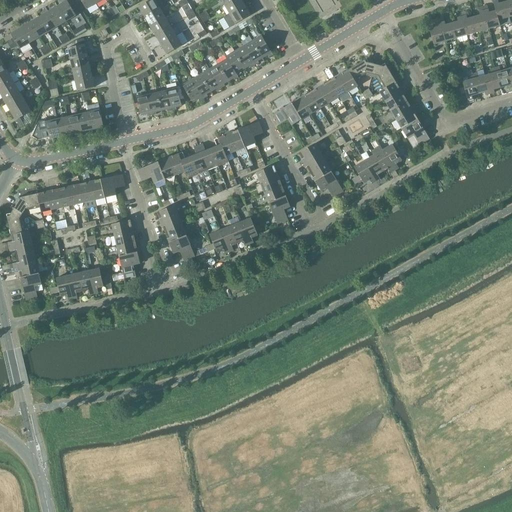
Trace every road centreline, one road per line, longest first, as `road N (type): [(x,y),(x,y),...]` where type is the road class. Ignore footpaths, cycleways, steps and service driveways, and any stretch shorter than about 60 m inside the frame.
road 1 (tertiary): [(123,141),(191,125),(300,60)]
road 2 (residential): [(511,101),(446,119),(380,13)]
road 3 (residential): [(123,141),(107,45),(129,33),(151,66)]
